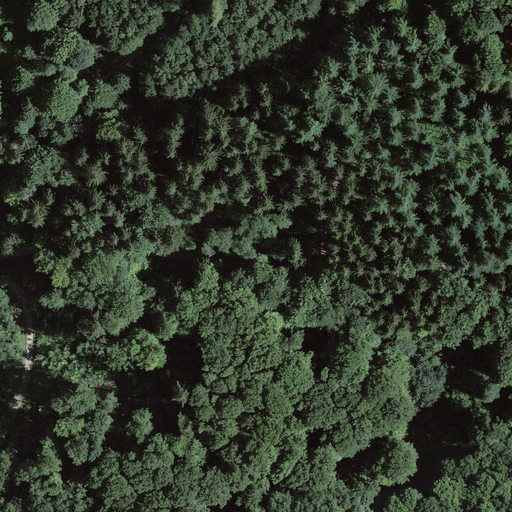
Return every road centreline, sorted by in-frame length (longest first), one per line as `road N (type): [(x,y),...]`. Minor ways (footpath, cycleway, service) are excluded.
road 1 (track): [(0,256),(70,247),(261,270),(321,264)]
road 2 (track): [(379,0),(369,98),(326,220),(321,264)]
road 3 (track): [(0,184),(193,0)]
road 4 (track): [(0,277),(31,312),(26,372),(1,470),(4,511)]
road 5 (track): [(321,264),(511,260)]
